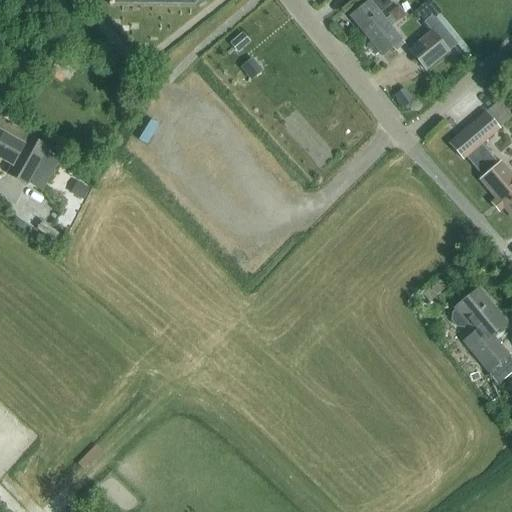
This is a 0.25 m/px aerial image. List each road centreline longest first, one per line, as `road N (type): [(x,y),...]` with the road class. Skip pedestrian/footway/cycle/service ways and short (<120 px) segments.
road 1 (unclassified): [(404,141),(290,0)]
road 2 (unclassified): [(404,141),(511,263)]
road 3 (unclassified): [(404,141),(511,44)]
